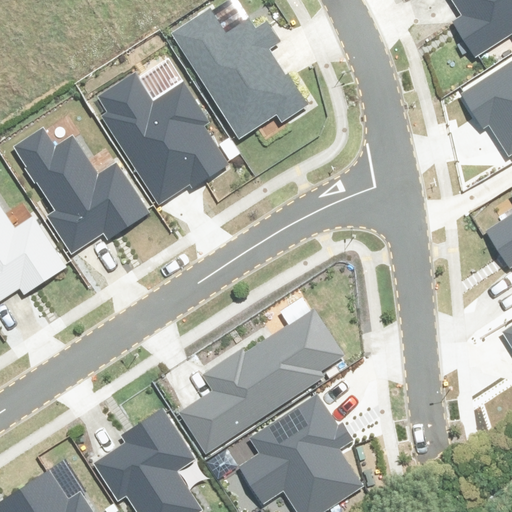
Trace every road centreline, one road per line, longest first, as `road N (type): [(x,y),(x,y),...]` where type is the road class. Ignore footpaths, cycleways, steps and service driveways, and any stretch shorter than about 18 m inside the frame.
road 1 (residential): [(396,183),(298,225),(0,419)]
road 2 (residential): [(396,183),(424,445)]
road 3 (residential): [(333,0),(376,100),(396,183)]
